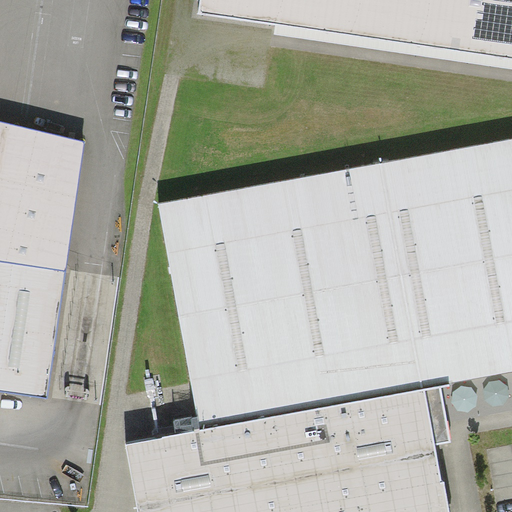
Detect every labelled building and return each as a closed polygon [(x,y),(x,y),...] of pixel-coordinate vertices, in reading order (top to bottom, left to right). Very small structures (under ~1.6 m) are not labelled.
[(511,0),(199,0),(197,13),(276,24),(511,57),(511,0)] [(511,57),(276,24),(275,34),(511,68),(511,57)] [(88,140),(0,120),(0,257),(64,270),(88,140)] [(511,137),(158,202),(199,429),(127,442),(140,511),(449,511),(426,385),(511,369),(511,137)] [(64,270),(0,257),(0,391),(48,399),(64,270)]
